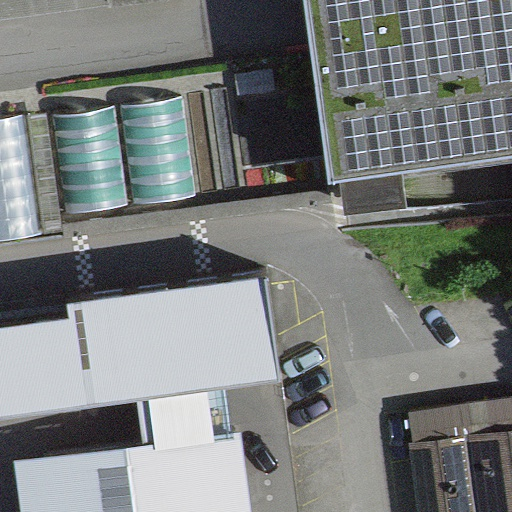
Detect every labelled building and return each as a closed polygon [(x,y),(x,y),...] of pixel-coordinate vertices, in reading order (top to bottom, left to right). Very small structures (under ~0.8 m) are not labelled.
[(511,153),(511,0),(319,0),(346,179),(471,160),(511,153)] [(185,81),(203,198),(335,178),(321,81),(246,92),(243,73),(185,81)] [(188,89),(152,90),(155,196),(192,194),(188,89)] [(66,308),(0,315),(0,405),(275,371),(262,263),(63,288),(66,308)] [(511,511),(511,408),(420,420),(431,511),(511,511)] [(232,511),(220,429),(0,461),(0,511),(232,511)]
